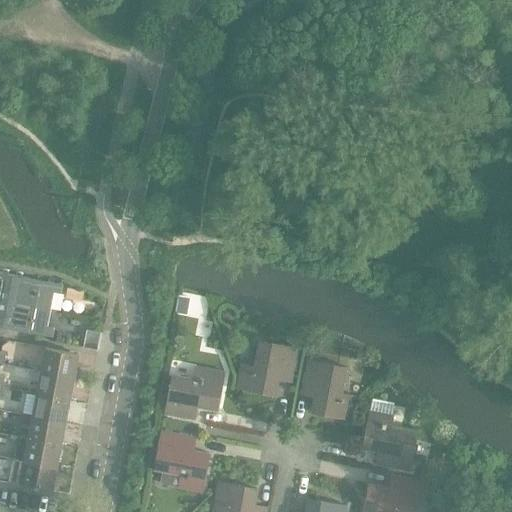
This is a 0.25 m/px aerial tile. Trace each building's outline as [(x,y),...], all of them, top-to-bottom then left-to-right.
[(13,275),(0,272),(0,300),(8,302),(13,275)] [(13,275),(8,302),(50,310),(53,293),(60,294),(62,285),(13,275)] [(179,296),(176,314),(188,316),(190,298),(179,296)] [(8,302),(3,328),(52,338),(53,332),(53,328),(46,327),(50,310),(8,302)] [(95,309),(94,317),(102,319),(103,311),(95,309)] [(88,331),(85,348),(98,351),(101,333),(88,331)] [(52,338),(51,342),(60,343),(62,333),(53,332),(52,338)] [(242,365),(237,389),(276,396),(280,375),(292,378),(298,348),(260,341),(254,367),(242,365)] [(46,348),(41,372),(74,378),(78,355),(46,348)] [(308,360),(303,390),(316,393),(312,413),(350,420),(355,397),(342,394),(347,367),(308,360)] [(172,376),(165,414),(190,419),(193,406),(218,411),(225,372),(197,367),(194,380),(172,376)] [(41,372),(37,394),(70,401),(74,378),(41,372)] [(37,394),(33,417),(65,423),(70,401),(37,394)] [(370,410),(362,449),(383,453),(380,465),(410,471),(417,433),(391,428),(393,415),(370,410)] [(33,417),(28,439),(61,445),(65,423),(33,417)] [(162,432),(154,470),(181,475),(179,488),(202,492),(210,454),(189,450),(192,437),(162,432)] [(18,437),(14,459),(24,460),(24,462),(57,468),(61,445),(28,439),(18,437)] [(14,459),(10,483),(52,491),(57,468),(24,462),(24,460),(14,459)] [(369,485),(363,511),(415,511),(422,481),(396,477),(394,489),(369,485)] [(219,482),(215,505),(228,508),(226,511),(265,511),(254,510),(258,489),(219,482)] [(345,511),(347,506),(309,499),(306,511),(345,511)]
